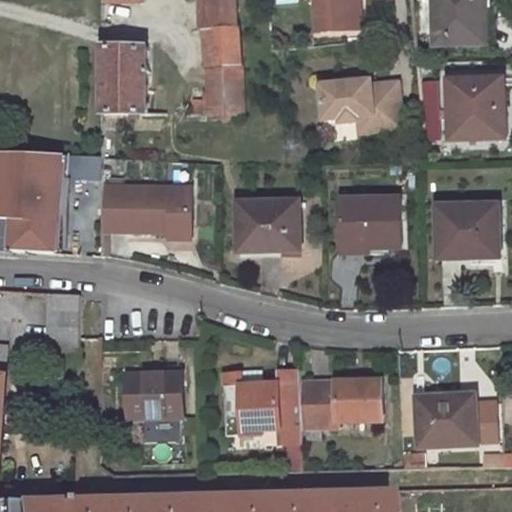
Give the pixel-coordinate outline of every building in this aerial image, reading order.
[(238,0),(201,0),(202,30),(207,30),(240,28),(238,0)] [(316,0),(318,35),(361,32),(359,0),(316,0)] [(435,0),(436,54),(488,54),(487,0),(435,0)] [(209,68),(243,67),(240,28),(207,30),(209,68)] [(148,48),(104,48),(103,115),(149,116),(148,48)] [(243,67),(209,68),(209,76),(208,89),(204,117),(246,118),(243,67)] [(372,79),(322,84),(325,119),(341,117),(341,122),(360,120),(375,119),(376,130),(404,127),(399,80),(373,83),(372,79)] [(499,82),(449,82),(449,144),(500,143),(499,82)] [(375,119),(360,120),(361,132),(376,130),(375,119)] [(61,157),(0,154),(0,157),(0,219),(13,221),(11,252),(53,255),(58,202),(62,203),(62,191),(59,191),(61,157)] [(103,159),(61,157),(59,191),(62,191),(62,203),(77,205),(77,182),(102,182),(103,159)] [(103,190),(103,234),(169,234),(169,228),(189,228),(189,190),(103,190)] [(369,250),(404,249),(402,199),(342,200),(343,243),(369,243),(369,250)] [(243,249),(282,249),(282,253),(303,252),(303,203),(242,204),(243,249)] [(437,249),(478,249),(478,257),(499,256),(498,205),(437,205),(437,249)] [(13,221),(0,219),(0,251),(11,252),(13,221)] [(169,234),(169,241),(189,241),(189,228),(169,228),(169,234)] [(343,256),(370,255),(369,250),(369,243),(343,243),(343,256)] [(49,363),(81,364),(82,298),(51,295),(49,363)] [(0,511),(181,511),(181,497),(81,500),(0,501),(0,484),(9,349),(0,348),(0,511)] [(278,385),(242,386),(242,375),(224,376),(225,437),(260,437),(260,433),(279,432),(279,447),(301,447),(300,374),(278,374),(278,385)] [(181,377),(129,375),(128,419),(181,421),(181,377)] [(382,384),(338,385),(339,425),(383,425),(382,384)] [(439,396),(415,396),(415,445),(474,445),(474,401),(440,402),(439,396)] [(351,452),(352,472),(379,471),(379,452),(351,452)] [(387,511),(387,492),(364,493),(364,511),(387,511)] [(364,511),(364,493),(181,497),(181,511),(364,511)]
